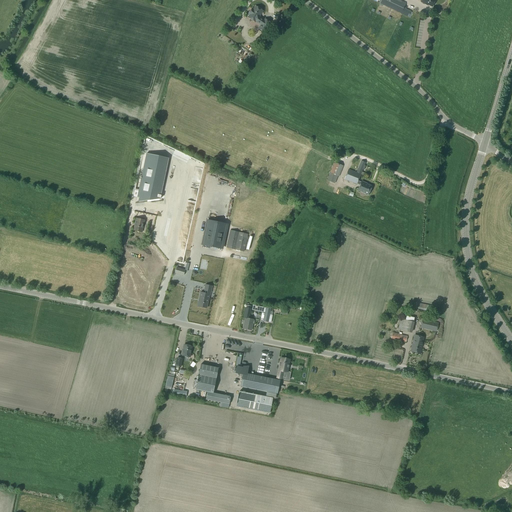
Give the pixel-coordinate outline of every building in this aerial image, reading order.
[(398,0),(380,0),(379,3),(408,17),(410,12),(403,8),(405,3),(398,0)] [(250,16),(248,18),(255,23),(256,23),(261,26),(259,30),(264,33),(270,24),(265,20),(264,22),(260,19),(260,17),(263,12),(261,11),(261,10),(260,9),(258,8),(257,9),(256,8),(253,11),(252,10),(249,15),(250,16)] [(162,183),(164,177),(164,176),(165,169),(166,169),(165,169),(167,162),(167,161),(168,155),(169,155),(169,154),(146,150),(139,186),(138,186),(138,187),(139,187),(138,189),(137,194),(139,194),(138,198),(139,198),(140,194),(149,196),(150,193),(160,195),(160,194),(161,194),(161,193),(160,193),(161,191),(161,190),(162,184),(163,184),(163,183),(162,183)] [(348,170),(344,180),(357,185),(357,184),(360,186),(358,191),(368,195),(372,187),(366,185),(367,184),(362,182),(361,182),(358,181),(363,170),(364,170),(365,166),(364,166),(365,163),(361,161),(357,171),(357,172),(356,173),(348,170)] [(330,173),(327,181),(335,184),(338,177),(339,177),(343,166),(334,162),(330,173)] [(136,219),(133,231),(141,233),(144,221),(136,219)] [(222,249),(227,225),(207,220),(202,245),(222,249)] [(231,231),(227,248),(244,252),(247,238),(239,236),(239,233),(231,231)] [(176,268),(174,273),(183,276),(184,274),(187,275),(190,264),(185,263),(184,267),(186,267),(185,270),(176,268)] [(200,293),(197,306),(206,308),(209,295),(210,295),(212,287),(205,285),(204,293),(200,293)] [(416,303),(415,309),(427,311),(428,305),(416,303)] [(245,318),(243,329),(251,331),(253,324),(254,324),(254,321),(253,321),(253,320),(249,319),(251,309),(245,308),(243,318),(245,318)] [(268,322),(269,315),(272,315),(272,312),(270,312),(271,309),(265,308),(264,312),(265,313),(263,321),(268,322)] [(400,319),(398,330),(412,333),(414,322),(400,319)] [(425,320),(424,328),(436,331),(438,323),(425,320)] [(392,333),(391,338),(405,342),(407,337),(392,333)] [(414,335),(410,352),(420,354),(424,338),(414,335)] [(184,345),(181,356),(189,357),(192,346),(184,345)] [(257,352),(257,364),(264,365),(264,361),(265,352),(257,352)] [(287,372),(289,360),(281,358),(277,378),(281,379),(285,379),(287,372)] [(200,365),(195,390),(213,393),(218,368),(200,365)] [(276,393),(278,380),(247,374),(248,369),(246,369),(247,367),(244,367),(244,368),(236,367),(235,373),(241,374),(240,375),(242,375),(240,386),(276,393)] [(174,375),(168,374),(165,388),(171,389),(174,375)] [(272,397),(239,391),(236,407),(266,412),(269,413),(272,397)] [(213,393),(212,401),(231,404),(233,397),(213,393)] [(511,441),(511,432),(505,431),(503,439),(511,441)] [(511,449),(511,441),(503,439),(501,447),(511,449)] [(511,457),(511,449),(501,447),(500,455),(511,457)] [(511,465),(511,461),(511,457),(500,455),(498,463),(511,465)]
